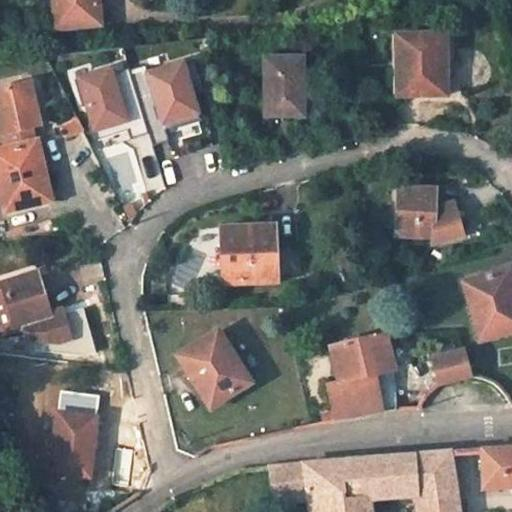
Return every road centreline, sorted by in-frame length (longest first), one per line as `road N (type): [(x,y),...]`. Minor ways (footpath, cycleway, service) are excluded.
road 1 (residential): [(172,482),(119,263),(180,196),(404,142),(465,149),(511,183)]
road 2 (unclassified): [(172,482),(236,454),(381,433),(511,427)]
